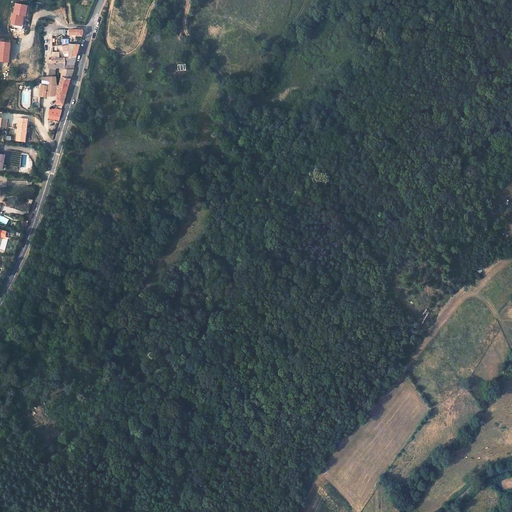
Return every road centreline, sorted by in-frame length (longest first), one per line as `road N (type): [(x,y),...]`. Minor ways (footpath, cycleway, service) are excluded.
road 1 (track): [(231,107),(218,144),(189,171),(187,201),(127,321),(94,353),(56,365)]
road 2 (secondary): [(100,0),(46,187),(0,300)]
road 3 (track): [(113,0),(106,40),(119,55),(136,48),(156,0)]
road 4 (track): [(190,0),(186,34),(224,81),(231,107)]
